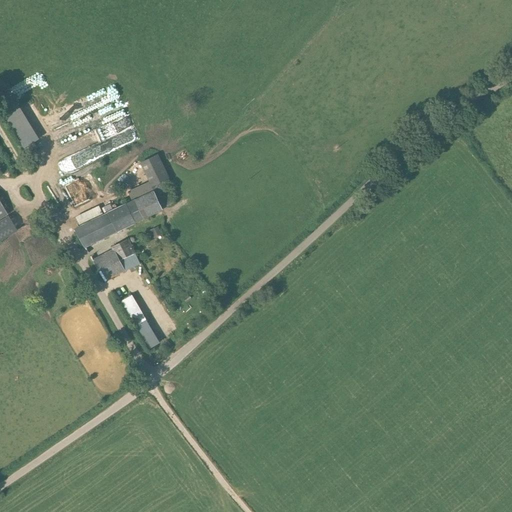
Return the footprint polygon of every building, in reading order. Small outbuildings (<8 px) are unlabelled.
[(76,105),(80,113),(85,111),(86,114),(114,102),(109,90),(76,105)] [(20,108),(6,116),(24,148),(38,140),(20,108)] [(129,113),(102,125),(108,139),(65,157),(71,169),(133,142),(128,130),(135,127),(129,113)] [(158,157),(141,165),(151,187),(168,180),(158,157)] [(85,249),(162,211),(153,193),(76,231),(85,249)] [(0,236),(14,229),(0,204),(0,236)] [(158,227),(150,231),(154,238),(161,235),(158,227)] [(128,244),(93,261),(103,281),(138,264),(128,244)] [(131,297),(120,304),(148,350),(159,343),(131,297)]
